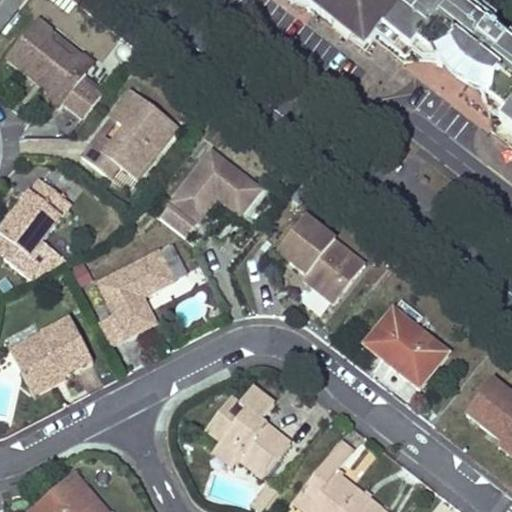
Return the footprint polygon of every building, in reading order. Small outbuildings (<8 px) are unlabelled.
[(382,33),(364,37),(316,0),(294,0),(366,56),(374,45),(404,68),(413,67),(418,66),(423,65),(428,65),(433,65),(438,66),(418,50),(413,58),(383,34),(382,33)] [(511,39),(507,45),(489,30),(493,25),(461,0),(448,0),(445,5),(439,0),(409,0),(406,4),(401,0),(316,0),(364,37),(382,33),(383,34),(413,58),(418,50),(438,66),(440,68),(448,57),(466,71),(469,67),(476,73),(473,77),(491,91),(483,102),(485,104),(504,119),(499,126),(511,136),(511,39)] [(70,59),(53,46),(51,32),(38,22),(6,62),(35,85),(39,81),(44,80),(45,85),(54,91),(50,96),(46,101),(60,112),(64,107),(83,122),(102,98),(82,83),(86,77),(84,58),(70,59)] [(84,58),(51,32),(53,46),(70,59),(84,58)] [(491,91),(473,77),(476,73),(469,67),(466,71),(448,57),(440,68),(442,70),(444,73),(446,76),(449,79),(452,83),(455,86),(459,90),(464,93),(470,96),(474,98),(478,100),(483,102),(491,91)] [(95,66),(84,58),(86,77),(95,66)] [(82,83),(102,98),(105,92),(86,77),(82,83)] [(45,85),(44,80),(39,81),(35,85),(50,96),(54,91),(45,85)] [(137,184),(178,130),(130,93),(110,120),(123,130),(112,145),(100,136),(81,160),(110,182),(119,170),(137,184)] [(490,131),(491,137),(511,153),(511,136),(499,126),(504,119),(485,104),(488,112),(489,117),(490,122),(490,127),(490,131)] [(261,191),(212,153),(172,204),(199,225),(218,201),(240,218),(261,191)] [(71,206),(41,183),(0,236),(0,237),(15,249),(5,262),(33,284),(65,267),(69,265),(42,244),(71,206)] [(276,252),(290,222),(276,216),(262,245),(276,252)] [(334,307),(365,267),(306,220),(278,256),(307,279),(304,283),(334,307)] [(0,258),(5,262),(15,249),(0,237),(0,258)] [(159,254),(98,286),(114,317),(127,342),(157,326),(144,301),(175,284),(159,254)] [(393,313),(414,330),(423,320),(401,303),(393,313)] [(224,319),(220,310),(209,315),(214,324),(224,319)] [(393,313),(365,349),(420,392),(448,357),(414,330),(393,313)] [(127,342),(114,317),(96,327),(109,351),(127,342)] [(64,380),(93,365),(71,321),(10,353),(30,392),(62,376),(64,380)] [(62,376),(30,392),(34,399),(65,383),(64,380),(62,376)] [(511,395),(495,381),(463,420),(499,448),(496,452),(511,464),(511,395)] [(275,408),(253,391),(240,408),(239,409),(245,413),(237,425),(227,417),(212,437),(221,445),(216,452),(237,468),(240,464),(263,481),(290,446),(277,436),(266,437),(257,430),(262,424),(275,408)] [(240,408),(231,401),(206,433),(212,437),(227,417),(237,425),(245,413),(239,409),(240,408)] [(277,436),(262,424),(257,430),(266,437),(277,436)] [(380,511),(336,477),(353,454),(341,445),(294,506),(301,511),(380,511)] [(75,476),(70,480),(80,492),(85,488),(75,476)] [(94,511),(92,509),(98,503),(85,488),(80,492),(70,480),(33,511),(94,511)] [(27,494),(24,484),(10,489),(12,499),(27,494)] [(252,510),(254,511),(266,511),(279,496),(269,488),(252,510)] [(92,509),(94,511),(105,511),(98,503),(92,509)]
